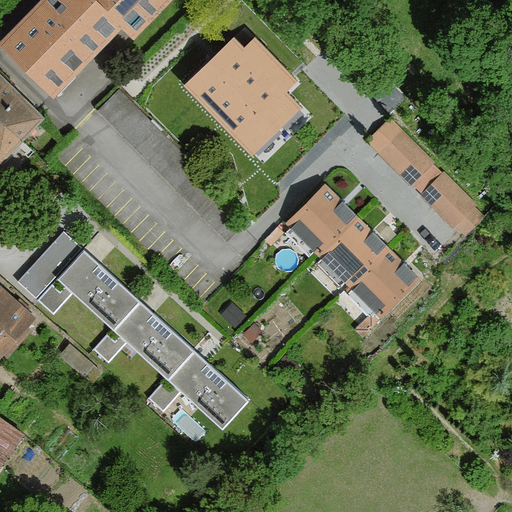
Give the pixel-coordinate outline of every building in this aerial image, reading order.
[(50,91),(118,22),(96,0),(52,0),(5,48),(50,91)] [(96,0),(118,22),(130,32),(162,0),(96,0)] [(202,64),(172,94),(203,124),(246,82),(234,69),(219,81),(202,64)] [(0,76),(0,117),(22,139),(41,118),(0,76)] [(377,93),(362,79),(344,98),(358,112),(377,93)] [(247,216),(123,90),(104,109),(228,236),(247,216)] [(0,159),(1,161),(22,139),(0,117),(0,159)] [(382,151),(402,131),(390,119),(369,140),(382,151)] [(414,183),(433,163),(402,131),(382,151),(414,183)] [(444,173),(424,194),(455,225),(474,207),(475,205),(444,173)] [(419,279),(327,183),(290,218),(382,314),(419,279)] [(484,216),(474,207),(455,225),(465,234),(484,216)] [(65,235),(21,285),(55,313),(73,294),(114,328),(95,348),(109,362),(130,343),(166,380),(150,399),(164,411),(182,391),(222,429),(248,400),(65,235)] [(0,356),(30,322),(0,295),(0,356)] [(245,314),(232,302),(222,313),(234,325),(245,314)] [(261,329),(254,322),(245,333),(252,339),(261,329)] [(287,354),(277,365),(290,376),(299,365),(287,354)] [(0,463),(21,434),(0,418),(0,463)]
